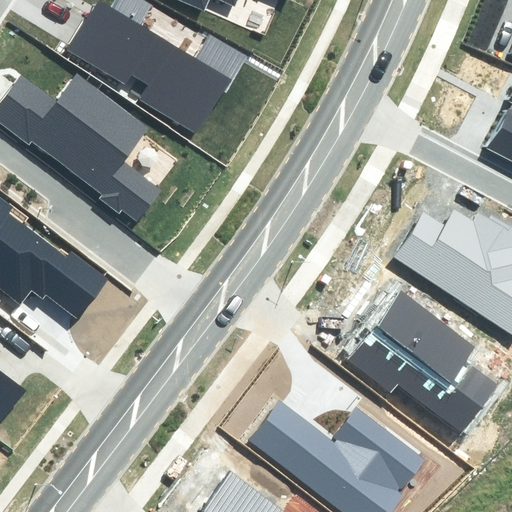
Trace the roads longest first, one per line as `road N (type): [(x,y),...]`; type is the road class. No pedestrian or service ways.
road 1 (tertiary): [(394,0),(349,98),(208,307)]
road 2 (residential): [(208,307),(0,149)]
road 3 (tertiary): [(208,307),(51,511)]
